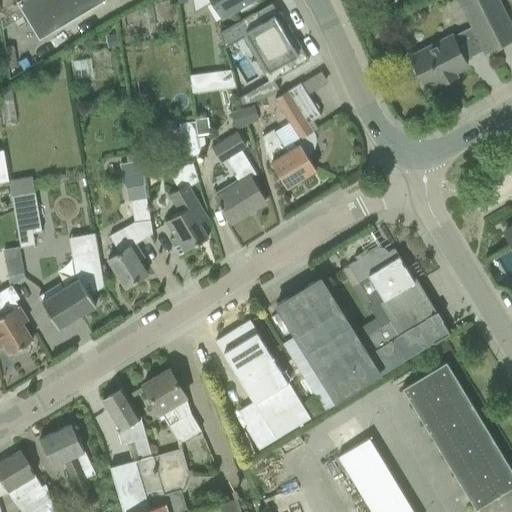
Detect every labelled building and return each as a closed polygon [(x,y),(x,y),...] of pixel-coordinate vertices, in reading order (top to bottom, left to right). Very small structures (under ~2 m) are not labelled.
[(20,9),(0,20),(0,21),(3,29),(24,16),(38,40),(103,0),(17,0),(15,1),(20,9)] [(190,0),(193,13),(212,2),(221,18),(238,8),(241,10),(251,5),(249,1),(251,0),(190,0)] [(457,0),(471,27),(461,32),(472,55),(482,50),(484,53),(511,38),(511,29),(497,0),(457,0)] [(246,35),(273,80),(307,60),(279,12),(261,22),(255,12),(218,33),(223,48),(246,35)] [(472,55),(461,32),(451,37),(450,36),(409,56),(425,87),(437,81),(438,84),(455,76),(453,72),(466,66),(462,60),(472,55)] [(187,72),(189,91),(231,87),(230,69),(187,72)] [(271,161),(270,162),(286,187),(315,170),(307,156),(310,153),(313,148),(315,140),(314,136),(313,131),(308,123),(320,115),(299,83),(274,99),(298,138),(292,142),(295,146),(286,152),(272,129),(261,136),(264,149),(263,149),(271,161)] [(11,84),(0,91),(0,99),(13,97),(11,84)] [(252,106),(242,109),(246,124),(257,120),(252,106)] [(246,124),(242,109),(229,113),(234,127),(246,124)] [(239,184),(215,198),(218,204),(217,205),(220,209),(221,208),(230,223),(264,202),(249,177),(255,174),(240,150),(245,147),(237,134),(214,148),(222,162),(227,159),(237,175),(235,177),(239,184)] [(175,237),(170,240),(178,254),(207,237),(199,223),(206,218),(187,185),(174,193),(184,211),(165,222),(175,237)] [(143,186),(127,189),(132,222),(133,223),(149,220),(143,186)] [(11,196),(18,236),(41,232),(34,192),(11,196)] [(118,252),(107,259),(114,270),(124,287),(146,274),(138,260),(143,257),(134,243),(151,233),(149,220),(133,223),(132,222),(121,228),(109,236),(118,252)] [(506,240),(507,242),(508,244),(510,243),(511,246),(511,226),(503,232),(507,239),(506,240)] [(355,260),(347,265),(373,307),(378,303),(379,305),(417,282),(415,277),(412,279),(404,266),(403,266),(400,261),(400,260),(391,245),(385,248),(388,254),(386,252),(384,249),(382,248),(379,247),(376,247),(373,248),(366,253),(364,250),(353,256),(355,260)] [(0,262),(4,279),(22,275),(15,247),(0,250),(0,262)] [(50,288),(37,296),(57,328),(95,305),(88,294),(90,293),(90,294),(103,286),(97,250),(70,254),(75,280),(53,293),(50,288)] [(370,333),(356,342),(317,278),(276,303),(295,335),(281,344),(322,409),(392,368),(370,333)] [(389,321),(370,333),(392,368),(449,334),(441,320),(442,320),(436,311),(435,311),(417,282),(379,305),(389,321)] [(0,345),(3,344),(9,354),(12,352),(14,354),(23,349),(22,346),(32,340),(21,323),(26,320),(15,300),(19,298),(11,285),(0,291),(0,293),(10,310),(0,315),(0,345)] [(244,426),(254,444),(258,449),(310,417),(259,337),(249,320),(215,340),(252,401),(237,410),(246,425),(244,426)] [(511,511),(511,471),(445,361),(415,379),(401,388),(475,509),(476,508),(478,511),(511,511)] [(178,443),(200,430),(190,413),(185,397),(168,369),(142,384),(159,412),(160,412),(178,443)] [(109,467),(114,486),(122,511),(133,511),(166,503),(164,496),(151,457),(140,418),(121,388),(101,400),(119,429),(117,430),(120,443),(126,442),(131,461),(109,467)] [(312,396),(302,402),(311,416),(321,410),(312,396)] [(39,438),(47,456),(51,465),(62,460),(83,508),(95,502),(85,476),(94,473),(70,423),(39,438)] [(372,511),(414,511),(369,437),(338,456),(372,511)] [(180,449),(151,457),(164,496),(179,491),(183,489),(188,477),(180,449)] [(19,450),(0,461),(0,494),(5,491),(11,501),(19,511),(53,511),(45,485),(41,487),(19,450)] [(166,503),(133,511),(246,511),(244,506),(239,507),(237,499),(190,511),(185,511),(179,491),(164,496),(166,503)]
